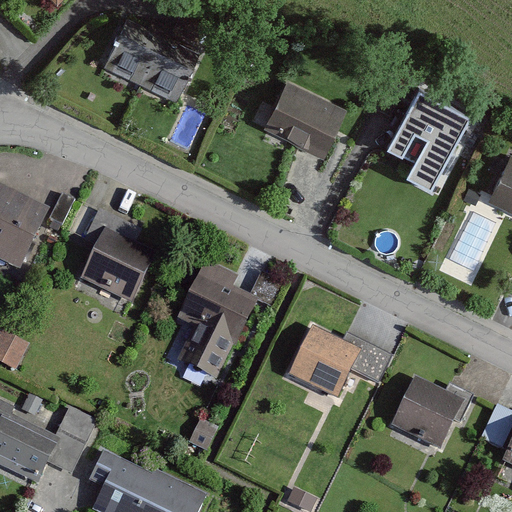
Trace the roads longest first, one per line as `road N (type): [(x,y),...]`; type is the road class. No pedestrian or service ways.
road 1 (residential): [(0,116),(44,126),(511,353)]
road 2 (unknown): [(1,116),(31,68),(101,0)]
